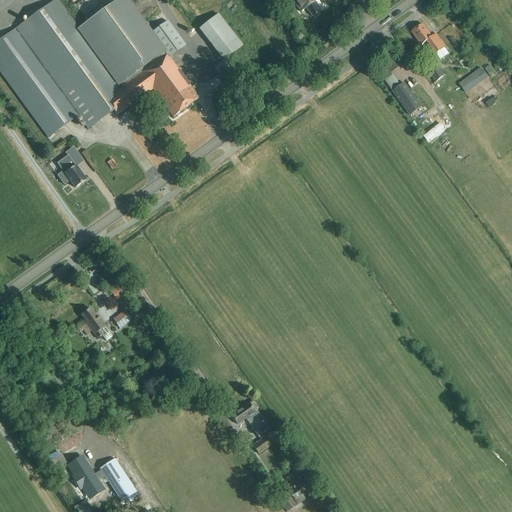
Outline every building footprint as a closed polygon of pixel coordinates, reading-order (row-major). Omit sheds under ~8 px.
[(121,87),(79,28),(58,0),(55,0),(0,40),(0,73),(48,138),(78,116),(88,130),(114,112),(117,115),(153,90),(173,118),(199,99),(169,57),(185,45),(168,21),(153,31),(168,52),(168,53),(121,87)] [(128,0),(117,0),(79,28),(121,87),(168,53),(128,0)] [(317,10),(319,8),(315,2),(317,0),(292,0),(301,12),(306,8),(312,17),(319,12),(317,10)] [(203,26),(225,60),(246,47),(224,12),(203,26)] [(432,38),(422,25),(411,33),(421,46),(426,42),(437,57),(439,55),(438,54),(446,48),(436,35),(432,38)] [(229,67),(224,61),(214,68),(219,74),(229,67)] [(435,83),(445,75),(435,62),(425,71),(435,83)] [(466,93),(487,77),(482,70),(460,85),(466,93)] [(422,108),(404,83),(392,92),(410,117),(422,108)] [(75,188),(86,181),(77,168),(84,162),(74,148),(66,153),(68,156),(58,164),(63,172),(57,176),(64,185),(70,181),(75,188)] [(120,285),(110,292),(117,301),(126,294),(120,285)] [(96,315),(95,316),(90,309),(81,315),(86,322),(85,323),(86,324),(81,328),(87,336),(92,332),(94,335),(98,340),(103,337),(106,341),(112,337),(105,327),(96,315)] [(119,329),(131,321),(125,312),(113,321),(119,329)] [(141,318),(137,313),(132,316),(136,322),(141,318)] [(266,425),(251,403),(249,405),(248,403),(231,415),(238,426),(246,420),(255,433),(266,425)] [(83,461),(71,469),(76,477),(74,478),(80,488),(82,487),(87,494),(99,485),(98,484),(106,479),(121,503),(122,502),(121,502),(135,492),(136,493),(121,470),(112,476),(106,467),(106,466),(100,470),(100,469),(99,469),(100,470),(101,472),(94,476),(93,476),(91,473),(83,461)] [(316,490),(297,464),(290,469),(303,488),(306,486),(311,494),(316,490)] [(292,497),(300,491),(295,485),(287,490),(292,497)] [(292,497),(287,490),(285,487),(277,493),(288,509),(304,498),(300,491),(292,497)] [(148,511),(154,507),(150,500),(144,504),(148,511)]
